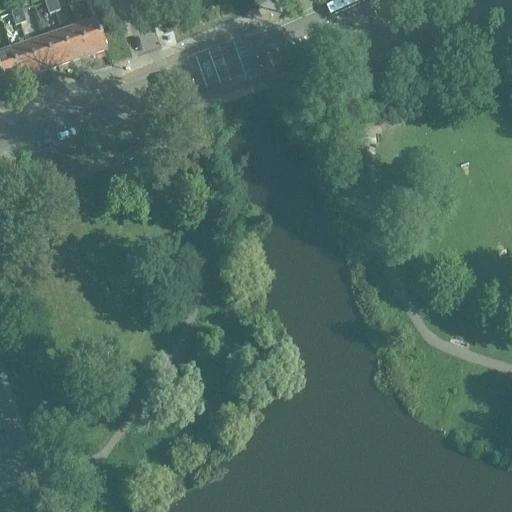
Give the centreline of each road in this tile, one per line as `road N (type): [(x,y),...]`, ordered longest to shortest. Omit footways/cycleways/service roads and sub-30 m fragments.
road 1 (secondary): [(157,89),(385,0)]
road 2 (secondary): [(0,142),(157,89)]
road 3 (residential): [(0,486),(30,477),(0,387)]
